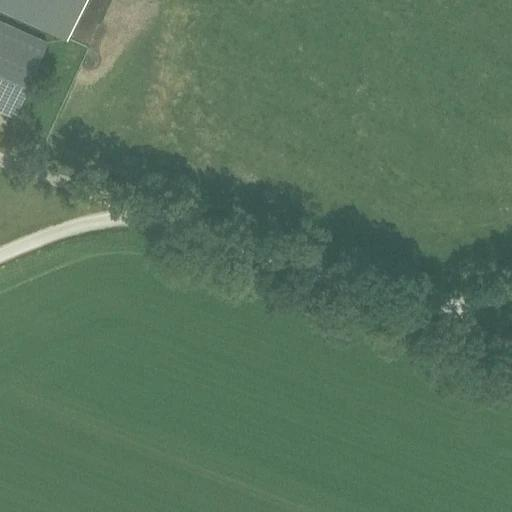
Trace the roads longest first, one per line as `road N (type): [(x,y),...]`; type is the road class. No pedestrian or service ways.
road 1 (unclassified): [(0,255),(78,225),(188,210),(408,293),(511,288)]
road 2 (unknown): [(149,213),(0,156)]
